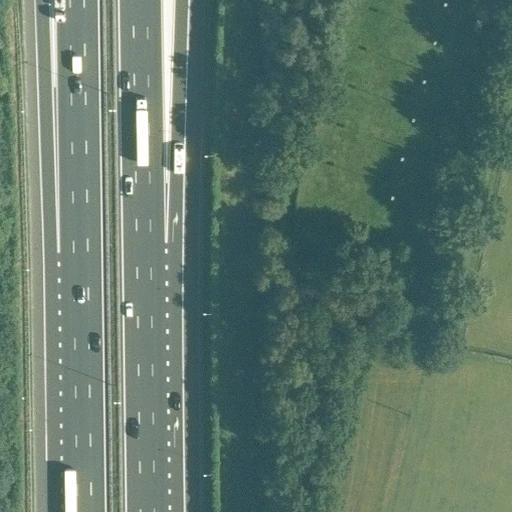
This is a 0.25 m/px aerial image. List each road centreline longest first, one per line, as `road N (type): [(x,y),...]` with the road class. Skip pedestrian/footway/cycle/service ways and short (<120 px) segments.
road 1 (motorway): [(147,511),(143,248)]
road 2 (motorway): [(79,251),(82,511)]
road 3 (motorway): [(45,0),(79,251)]
road 4 (motorway): [(75,0),(79,251)]
road 5 (motorway): [(143,248),(181,0)]
road 6 (motorway): [(143,248),(139,0)]
